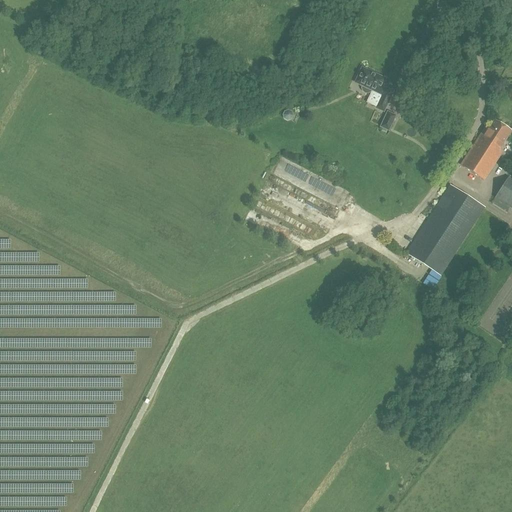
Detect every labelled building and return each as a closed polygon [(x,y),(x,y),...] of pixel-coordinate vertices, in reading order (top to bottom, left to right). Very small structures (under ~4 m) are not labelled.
[(385,79),(362,69),(355,83),(362,86),(361,89),(362,92),(364,94),(368,94),(370,93),(366,103),(376,108),(383,112),(393,92),(385,88),(385,90),(381,88),(385,79)] [(381,125),(389,129),(395,115),(388,111),(381,125)] [(499,150),(511,132),(494,121),(488,130),(486,128),(461,166),(483,181),(502,152),(499,150)] [(511,208),(511,181),(508,179),(496,199),(511,208)] [(451,187),(407,254),(441,275),(484,209),(451,187)]
